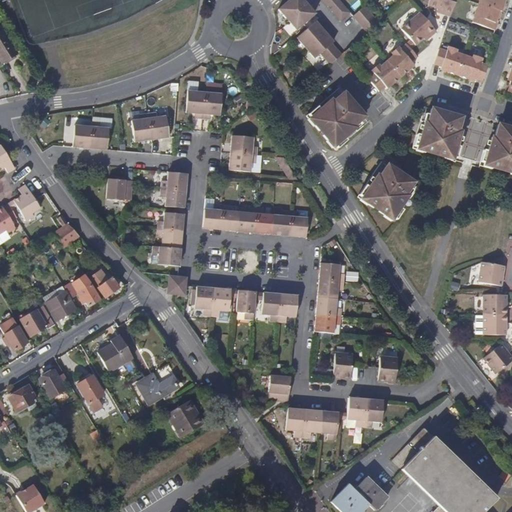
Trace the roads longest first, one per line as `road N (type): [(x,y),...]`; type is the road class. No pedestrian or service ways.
road 1 (residential): [(149,293),(305,511)]
road 2 (residential): [(308,284),(300,383),(416,393),(454,363)]
road 3 (residential): [(38,165),(75,154),(200,161),(194,240)]
road 4 (residential): [(454,363),(323,172)]
road 5 (residential): [(323,172),(426,88),(484,104)]
road 6 (residential): [(188,58),(114,89),(6,110)]
road 7 (residential): [(0,381),(149,293)]
road 8 (residential): [(38,165),(90,236),(149,293)]
road 9 (residential): [(308,284),(311,251),(194,240)]
road 10 (residential): [(194,240),(192,273),(308,284)]
